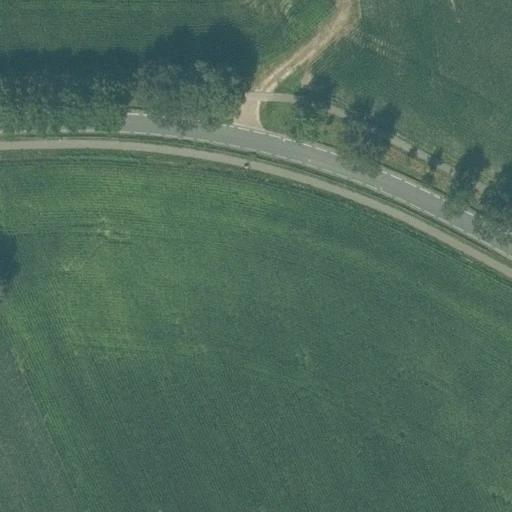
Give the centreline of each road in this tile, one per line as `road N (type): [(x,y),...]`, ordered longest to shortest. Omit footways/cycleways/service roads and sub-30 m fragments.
road 1 (tertiary): [(511,247),(401,191),(246,140),(115,124),(0,125)]
road 2 (track): [(246,140),(256,93),(353,15),(354,0)]
